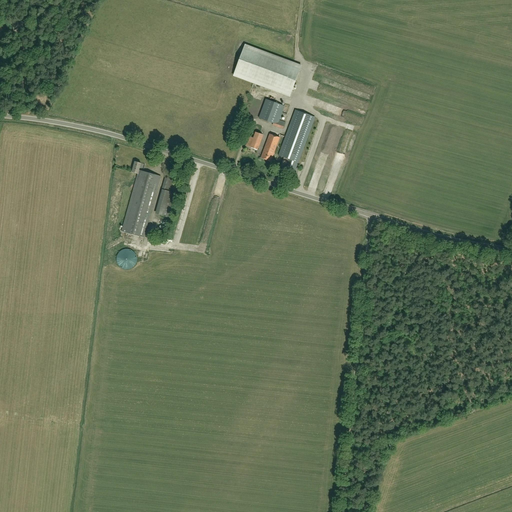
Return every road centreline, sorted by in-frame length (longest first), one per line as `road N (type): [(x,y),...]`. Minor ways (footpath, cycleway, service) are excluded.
road 1 (unclassified): [(511,249),(441,237),(104,132),(0,115)]
road 2 (track): [(342,511),(371,215)]
